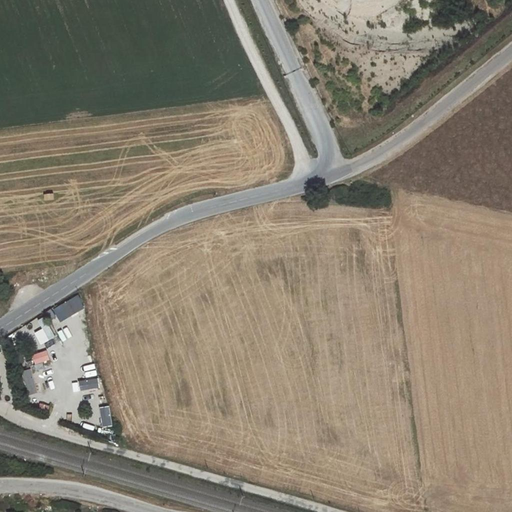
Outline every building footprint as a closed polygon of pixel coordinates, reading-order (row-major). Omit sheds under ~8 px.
[(73,297),(53,309),(60,322),(81,309),(73,297)] [(48,322),(27,334),(34,347),(55,334),(48,322)] [(17,333),(4,340),(10,351),(23,344),(17,333)] [(25,396),(37,393),(31,368),(19,371),(25,396)] [(6,377),(0,380),(0,385),(3,391),(10,387),(6,377)] [(83,389),(98,388),(97,378),(82,379),(83,389)] [(103,403),(90,405),(91,415),(105,413),(103,403)] [(49,406),(41,404),(39,411),(46,414),(49,406)]
